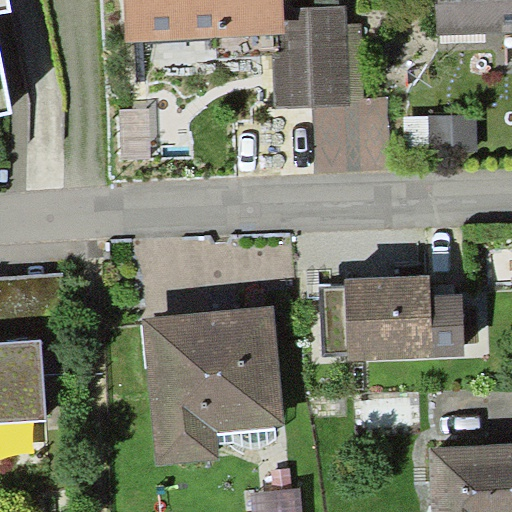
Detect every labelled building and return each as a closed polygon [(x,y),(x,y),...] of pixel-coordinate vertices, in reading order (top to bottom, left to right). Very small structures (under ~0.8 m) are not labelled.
[(0,0),(0,115),(13,113),(0,48),(0,13),(12,11),(9,0),(0,0)] [(278,33),(285,33),(284,9),(283,0),(124,0),(126,41),(278,33)] [(511,0),(436,0),(437,34),(511,32),(511,0)] [(351,105),(346,6),(284,9),(285,33),(278,33),(279,54),(273,54),(276,109),(351,105)] [(478,114),(429,116),(430,153),(479,152),(478,114)] [(347,355),(348,360),(466,356),(465,343),(464,312),(463,293),(431,294),(430,274),(345,278),(345,285),(347,355)] [(0,279),(0,341),(42,339),(63,338),(59,276),(0,279)] [(347,355),(345,285),(321,286),(323,356),(347,355)] [(144,317),(156,462),(219,457),(218,444),(217,430),(276,425),(284,424),(273,306),(144,317)] [(478,312),(464,312),(465,343),(479,342),(478,312)] [(0,423),(47,420),(42,339),(0,341),(0,423)] [(277,439),(276,425),(217,430),(218,444),(233,443),(239,445),(244,447),(248,448),(252,448),(257,448),(262,447),(267,445),(272,442),(277,439)] [(511,511),(511,443),(432,447),(434,511),(511,511)] [(292,468),(272,470),(273,490),(293,489),(292,468)] [(273,490),(251,491),(252,511),(302,511),(301,488),(293,489),(273,490)]
